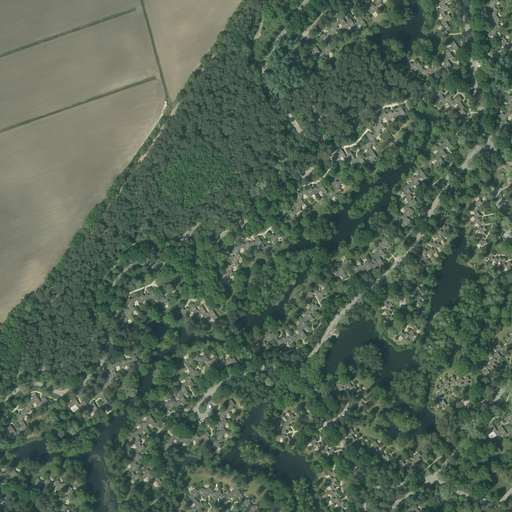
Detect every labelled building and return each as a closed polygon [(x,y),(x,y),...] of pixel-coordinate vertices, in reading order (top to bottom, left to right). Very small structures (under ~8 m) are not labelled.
[(493,11),(492,11),(494,14),(497,12),(493,6),(499,2),(496,0),(495,0),(492,2),(490,0),(487,3),(493,11)] [(438,12),(440,15),(443,12),(449,9),(447,6),(446,7),(445,7),(441,2),(438,4),(441,10),(438,12)] [(379,7),(378,5),(375,7),(373,5),(369,9),(368,7),(365,9),(368,14),(371,13),(372,14),(378,10),(377,9),(379,7)] [(492,17),(495,21),(498,19),(494,14),(492,11),(487,15),(490,19),(492,17)] [(442,24),(446,22),(451,19),(448,15),(446,16),(443,12),(440,15),(443,20),(440,21),(442,24)] [(338,21),(334,24),(336,27),(342,24),(343,26),(346,24),(345,24),(341,16),(337,19),(338,21)] [(358,22),(354,24),(356,28),(361,25),(363,28),(366,26),(360,17),(356,20),(358,22)] [(348,22),(345,24),(346,24),(343,26),(346,30),(351,27),(353,30),(356,28),(354,24),(350,19),(347,21),(348,22)] [(492,27),(493,27),(493,26),(497,32),(501,29),(497,24),(500,22),(498,19),(495,21),(490,25),(492,27)] [(446,22),(442,24),(444,27),(439,31),(441,34),(446,31),(447,33),(451,31),(446,22)] [(326,34),(327,36),(330,34),(331,36),(337,33),(336,31),(338,29),(336,27),(334,24),(332,25),(333,27),(328,30),(329,32),(326,34)] [(492,37),(494,40),(498,38),(494,33),(497,32),(493,26),(493,27),(494,29),(487,34),(490,38),(492,37)] [(326,46),(327,47),(330,45),(327,41),(332,37),(331,36),(330,34),(327,36),(325,37),(324,34),(320,37),(326,46)] [(507,43),(503,38),(502,39),(500,36),(498,38),(494,40),(496,43),(498,42),(501,46),(503,45),(504,47),(504,48),(504,49),(507,47),(505,45),(507,43)] [(452,46),(447,49),(450,53),(454,50),(455,52),(459,50),(453,41),(450,43),(452,46)] [(323,52),(320,54),(321,56),(324,54),(325,56),(331,52),(330,51),(332,49),(330,45),(327,47),(322,50),(323,52)] [(321,56),(320,54),(316,47),(312,50),(313,52),(309,54),(311,58),(316,55),(318,58),(321,56)] [(441,58),(444,62),(447,60),(447,61),(450,59),(451,60),(453,58),(450,53),(447,49),(444,51),(447,55),(441,58)] [(446,64),(441,67),(444,71),(447,68),(448,71),(452,68),(447,61),(447,60),(444,62),(446,64)] [(418,69),(420,72),(423,70),(418,63),(416,64),(415,63),(409,67),(410,69),(408,70),(409,72),(413,70),(414,72),(418,69)] [(436,65),(430,69),(432,71),(429,73),(430,75),(433,72),(435,74),(439,71),(440,73),(444,71),(441,67),(441,68),(439,65),(437,67),(436,65)] [(423,70),(420,72),(425,79),(429,76),(428,74),(429,73),(432,71),(430,69),(429,68),(424,72),(423,70)] [(437,97),(441,101),(444,99),(442,95),(444,94),(441,90),(432,96),(434,99),(437,97)] [(449,108),(453,105),(449,100),(450,99),(451,98),(449,96),(444,99),(441,101),(443,104),(446,102),(449,108)] [(456,103),(459,108),(462,106),(460,102),(462,100),(459,97),(452,101),(450,99),(449,100),(453,105),(456,103)] [(456,113),(460,119),(463,117),(464,120),(466,119),(464,115),(465,114),(462,109),(464,108),(462,106),(459,108),(456,110),(458,112),(456,113)] [(393,113),(395,117),(396,118),(401,115),(403,118),(406,116),(400,107),(397,110),(398,112),(396,113),(395,111),(393,113)] [(382,115),(385,119),(386,121),(389,119),(390,121),(395,117),(393,113),(392,114),(391,112),(386,115),(385,113),(382,115)] [(498,116),(502,121),(504,125),(507,123),(505,119),(510,116),(507,113),(504,115),(502,113),(498,116)] [(373,118),(378,125),(379,126),(381,124),(380,122),(385,119),(382,115),(379,118),(377,115),(373,118)] [(463,117),(460,119),(459,120),(463,125),(460,127),(462,130),(470,124),(468,120),(465,121),(464,120),(463,117)] [(504,125),(502,121),(493,127),(495,130),(498,129),(499,131),(503,129),(501,126),(504,125)] [(372,128),(376,133),(378,137),(382,134),(380,131),(384,128),(381,124),(379,126),(378,125),(376,127),(375,126),(372,128)] [(366,136),(370,142),(372,145),(375,143),(373,140),(378,137),(376,133),(372,136),(370,134),(366,136)] [(445,143),(440,147),(443,150),(447,147),(448,149),(452,147),(446,138),(443,140),(445,143)] [(369,154),(370,154),(372,152),(369,147),(372,145),(370,142),(362,148),(364,151),(367,150),(369,154)] [(434,155),(436,159),(442,155),(443,156),(443,157),(446,155),(443,150),(440,147),(437,149),(439,152),(434,155)] [(342,157),(343,160),(347,158),(346,157),(341,150),(337,152),(339,154),(334,157),(337,161),(342,157)] [(351,160),(353,163),(358,159),(358,158),(355,160),(350,152),(348,154),(348,155),(346,157),(347,158),(343,160),(346,163),(351,160)] [(368,160),(365,162),(366,164),(368,162),(369,164),(375,161),(374,159),(376,158),(372,152),(370,154),(371,155),(366,158),(368,160)] [(358,159),(353,163),(355,166),(359,164),(360,165),(362,164),(363,166),(366,164),(365,162),(360,155),(357,157),(358,158),(358,159)] [(442,155),(436,159),(438,162),(433,165),(436,168),(440,166),(441,168),(445,165),(440,158),(443,156),(442,155)] [(420,174),(415,178),(417,181),(421,179),(422,180),(426,178),(421,169),(418,171),(420,174)] [(420,185),(417,182),(417,181),(415,178),(414,177),(411,179),(413,182),(408,185),(410,188),(411,189),(415,186),(416,188),(420,185)] [(332,183),(336,190),(338,192),(340,190),(338,187),(344,184),(341,180),(337,183),(336,181),(332,183)] [(318,188),(317,189),(314,191),(316,194),(316,195),(322,191),(323,193),(326,191),(321,183),(317,186),(318,188)] [(410,195),(412,193),(409,189),(410,188),(408,185),(402,189),(404,191),(402,192),(406,198),(409,196),(410,199),(412,198),(410,195)] [(303,192),(305,195),(307,197),(309,195),(310,197),(316,194),(314,191),(317,189),(316,188),(313,190),(311,188),(307,191),(306,190),(303,192)] [(328,194),(326,191),(323,193),(324,194),(328,199),(330,198),(331,200),(337,196),(335,194),(338,192),(336,190),(333,193),(332,191),(328,194)] [(299,202),(296,203),(297,204),(302,201),(300,198),(305,195),(303,192),(299,194),(298,192),(294,194),(299,202)] [(409,204),(406,206),(410,211),(411,211),(409,208),(416,203),(414,199),(412,201),(410,199),(409,196),(406,198),(405,199),(409,204)] [(293,204),(296,210),(299,213),(301,211),(299,208),(304,205),(302,201),(297,204),(296,203),(296,202),(293,204)] [(406,214),(403,215),(407,221),(408,220),(406,217),(413,213),(412,210),(411,211),(410,211),(406,206),(402,208),(406,214)] [(299,213),(296,210),(292,212),(291,210),(287,213),(293,221),(295,219),(294,217),(299,213)] [(407,221),(403,215),(400,218),(403,223),(400,225),(402,228),(411,222),(409,219),(408,220),(407,221)] [(268,237),(273,244),(274,246),(277,244),(275,241),(280,237),(278,234),(274,237),(272,234),(268,237)] [(255,242),(253,243),(251,245),(253,247),(253,248),(258,245),(259,247),(262,245),(257,237),(254,240),(255,242)] [(384,243),(379,246),(381,250),(385,247),(387,249),(391,247),(385,238),(382,240),(384,243)] [(239,245),(242,249),(243,251),(246,249),(247,251),(253,247),(251,245),(253,243),(252,242),(249,244),(248,242),(243,245),(242,243),(239,245)] [(264,247),(262,245),(259,247),(264,253),(266,252),(267,253),(274,249),(272,247),(274,246),(273,244),(270,246),(269,244),(264,247)] [(235,256),(233,257),(233,258),(238,255),(237,252),(242,249),(239,245),(236,248),(234,246),(230,248),(235,256)] [(373,255),(375,258),(378,256),(379,258),(382,256),(382,257),(385,255),(381,250),(379,246),(376,248),(378,251),(373,255)] [(229,258),(233,263),(235,267),(238,265),(236,262),(241,258),(238,255),(233,258),(233,257),(232,256),(229,258)] [(377,261),(372,265),(375,268),(379,266),(380,267),(384,265),(379,258),(378,256),(375,258),(377,261)] [(343,266),(340,267),(341,269),(344,267),(345,269),(350,266),(353,264),(350,260),(348,262),(347,260),(341,264),(343,266)] [(367,262),(362,266),(364,268),(361,270),(362,272),(365,270),(366,271),(371,268),(372,270),(375,268),(372,265),(371,262),(369,264),(367,262)] [(224,267),(227,272),(229,275),(232,273),(230,270),(235,267),(233,263),(229,266),(227,264),(224,267)] [(356,269),(353,264),(350,266),(357,276),(361,273),(359,271),(361,270),(364,268),(362,266),(361,265),(356,269)] [(341,269),(340,267),(337,269),(339,272),(334,276),(336,279),(340,277),(342,279),(346,276),(341,269)] [(229,275),(227,272),(219,278),(222,282),(224,280),(226,284),(230,282),(226,277),(229,275)] [(149,295),(148,296),(145,298),(147,300),(148,301),(152,298),(154,301),(155,301),(158,299),(152,290),(148,293),(149,295)] [(317,290),(314,292),(315,294),(320,301),(324,298),(323,296),(326,294),(324,290),(319,293),(317,290)] [(303,299),(307,304),(310,302),(309,301),(314,298),(312,296),(315,294),(314,292),(312,294),(311,291),(305,295),(306,297),(303,299)] [(137,296),(134,298),(136,301),(138,304),(140,302),(141,304),(147,300),(145,298),(148,296),(147,294),(144,296),(142,295),(138,298),(137,296)] [(159,300),(158,299),(155,301),(159,306),(161,305),(162,306),(168,302),(166,300),(169,298),(168,297),(164,299),(163,297),(159,300)] [(125,301),(130,308),(131,310),(134,308),(131,305),(136,301),(134,298),(130,300),(129,298),(125,301)] [(311,309),(308,311),(310,314),(318,309),(316,304),(314,306),(311,302),(310,302),(307,304),(311,309)] [(194,312),(195,314),(200,310),(199,309),(197,311),(192,304),(188,306),(190,308),(188,309),(185,311),(187,314),(188,315),(193,312),(193,313),(194,312)] [(202,314),(204,316),(209,313),(209,312),(206,314),(202,306),(199,308),(199,309),(200,310),(195,314),(197,318),(202,314)] [(124,311),(127,316),(130,319),(132,318),(130,315),(136,311),(134,308),(131,310),(130,308),(127,310),(127,309),(124,311)] [(181,318),(187,314),(185,311),(188,309),(187,308),(184,310),(182,308),(178,311),(177,310),(174,312),(178,318),(180,316),(181,318)] [(209,313),(204,316),(207,321),(212,317),(214,320),(217,318),(211,309),(208,311),(209,312),(209,313)] [(307,316),(302,319),(304,323),(308,320),(310,322),(314,320),(310,314),(308,311),(305,313),(307,316)] [(130,319),(127,316),(123,319),(122,317),(118,319),(122,325),(130,319)] [(296,328),(298,331),(304,328),(304,329),(305,330),(308,328),(304,323),(302,319),(299,321),(301,324),(296,328)] [(300,334),(295,338),(297,341),(301,338),(303,340),(307,338),(302,331),(304,329),(304,328),(298,331),(300,334)] [(265,339),(263,340),(264,342),(267,340),(268,342),(273,338),(274,340),(277,338),(273,333),(271,334),(269,333),(264,337),(265,339)] [(290,335),(285,339),(286,341),(284,343),(285,345),(288,342),(289,344),(294,341),(295,343),(297,341),(295,338),(294,335),(291,337),(290,335)] [(279,342),(277,338),(274,340),(279,349),(283,346),(282,344),(284,343),(286,341),(285,339),(284,338),(279,342)] [(269,349),(264,342),(263,340),(260,342),(262,345),(257,349),(259,352),(263,349),(265,351),(269,349)] [(494,359),(494,358),(496,357),(497,359),(500,357),(497,352),(499,351),(501,353),(504,351),(502,348),(502,349),(500,346),(495,349),(497,352),(494,354),(492,356),(494,359)] [(131,360),(130,361),(127,363),(129,365),(129,366),(134,363),(136,366),(140,364),(134,355),(130,358),(131,360)] [(197,356),(194,358),(195,359),(200,366),(203,364),(202,363),(202,362),(207,359),(205,355),(199,359),(197,356)] [(183,364),(187,370),(190,368),(189,366),(193,363),(192,361),(195,359),(194,358),(192,359),(191,357),(185,361),(186,362),(183,364)] [(209,362),(207,359),(202,362),(202,363),(205,362),(209,369),(212,367),(212,366),(211,365),(216,362),(214,358),(209,362)] [(230,358),(224,362),(226,364),(223,366),(224,367),(227,365),(229,367),(233,364),(234,366),(237,364),(233,358),(231,360),(230,358)] [(118,361),(115,363),(118,367),(120,369),(122,367),(123,369),(129,365),(127,363),(130,361),(129,359),(125,362),(124,360),(119,363),(118,361)] [(218,364),(216,362),(211,365),(212,366),(214,364),(219,372),(223,369),(221,367),(223,366),(226,364),(224,362),(223,361),(218,364)] [(111,373),(109,375),(110,376),(115,373),(113,370),(118,367),(115,363),(112,366),(110,363),(106,366),(111,373)] [(191,375),(188,377),(190,380),(198,374),(196,370),(194,371),(191,367),(190,368),(187,370),(191,375)] [(109,381),(108,382),(111,385),(114,383),(112,380),(117,376),(115,373),(110,376),(109,375),(108,374),(105,376),(109,381)] [(187,381),(182,385),(184,388),(188,386),(190,388),(193,385),(190,380),(188,377),(185,378),(187,381)] [(103,390),(105,393),(108,391),(106,388),(111,385),(108,382),(105,384),(104,382),(100,384),(103,390)] [(343,390),(342,388),(343,387),(344,387),(345,390),(346,389),(344,385),(342,383),(336,386),(338,389),(340,392),(343,390)] [(176,393),(178,397),(184,393),(184,395),(185,395),(188,394),(184,388),(182,385),(179,387),(181,390),(176,393)] [(103,402),(105,400),(102,395),(105,393),(103,390),(95,395),(97,399),(100,398),(103,402)] [(180,400),(175,403),(177,406),(181,404),(183,406),(187,403),(182,396),(184,395),(184,393),(178,397),(180,400)] [(33,399),(28,402),(31,406),(36,403),(38,405),(43,401),(42,400),(40,402),(35,395),(31,397),(33,399)] [(42,399),(42,400),(43,401),(38,405),(40,409),(45,405),(47,408),(50,406),(45,397),(42,399)] [(75,405),(77,408),(82,404),(81,403),(79,405),(74,398),(70,400),(72,402),(68,405),(70,409),(75,405)] [(84,408),(86,411),(92,407),(91,406),(89,408),(84,400),(81,402),(81,403),(82,404),(77,408),(79,412),(84,408)] [(101,408),(98,410),(99,412),(103,410),(104,412),(110,407),(105,400),(103,402),(104,403),(100,406),(101,408)] [(222,411),(223,412),(226,410),(228,413),(233,409),(232,407),(234,406),(231,400),(228,402),(229,403),(224,407),(226,408),(222,411)] [(177,406),(175,403),(174,401),(171,402),(170,401),(164,405),(166,407),(163,408),(165,410),(168,408),(169,410),(174,407),(175,408),(177,406)] [(21,413),(22,414),(24,413),(26,415),(31,411),(30,410),(32,408),(31,406),(28,402),(26,404),(27,406),(23,409),(24,410),(21,413)] [(92,407),(86,411),(89,414),(94,411),(96,414),(99,412),(98,410),(93,403),(90,405),(91,406),(92,407)] [(221,421),(219,423),(220,424),(225,420),(223,417),(228,414),(228,413),(226,410),(223,412),(222,413),(221,411),(216,414),(221,421)] [(15,416),(21,425),(23,423),(21,420),(26,416),(26,415),(24,413),(22,414),(20,415),(19,413),(15,416)] [(148,420),(143,424),(146,427),(150,424),(151,426),(155,424),(149,415),(146,417),(148,420)] [(221,431),(218,432),(219,433),(224,430),(222,427),(227,424),(225,420),(220,424),(219,423),(218,422),(216,423),(221,431)] [(15,433),(16,434),(18,437),(26,431),(25,430),(27,428),(23,423),(21,425),(21,426),(17,429),(18,431),(15,433)] [(142,428),(137,431),(139,434),(143,432),(144,434),(148,431),(146,427),(143,424),(143,423),(140,424),(142,428)] [(493,432),(495,435),(498,433),(497,432),(492,424),(488,427),(490,429),(486,432),(488,435),(493,432)] [(16,434),(15,433),(11,426),(7,429),(8,431),(4,433),(6,437),(11,434),(14,436),(16,434)] [(498,433),(495,435),(497,438),(503,435),(505,438),(508,436),(507,434),(502,427),(499,429),(500,430),(497,432),(498,433)] [(215,433),(219,440),(220,442),(223,440),(221,437),(226,433),(224,430),(219,433),(218,432),(218,431),(215,433)] [(131,438),(135,444),(137,442),(139,445),(140,444),(138,441),(140,439),(137,435),(139,434),(137,431),(131,435),(133,437),(131,438)] [(173,437),(169,439),(171,443),(176,439),(178,442),(183,439),(182,438),(180,439),(175,432),(171,435),(173,437)] [(192,437),(188,440),(191,443),(195,440),(197,443),(200,441),(198,438),(195,432),(191,435),(191,436),(192,437)] [(207,432),(198,438),(200,441),(203,439),(207,444),(209,442),(207,438),(209,436),(207,432)] [(182,436),(182,438),(183,439),(178,442),(180,446),(185,442),(187,445),(191,443),(188,440),(185,434),(182,436)] [(283,442),(286,440),(289,438),(287,436),(285,437),(284,435),(283,434),(280,436),(283,442)] [(171,443),(169,439),(166,441),(167,443),(163,446),(164,448),(161,450),(162,452),(164,450),(166,452),(172,448),(171,447),(173,445),(171,443)] [(210,443),(209,442),(207,444),(210,450),(213,448),(214,450),(220,446),(218,443),(220,442),(219,440),(216,442),(215,440),(210,443)] [(137,450),(135,452),(138,457),(139,456),(138,454),(145,449),(142,445),(140,446),(139,445),(137,442),(135,444),(134,445),(137,450)] [(135,459),(132,461),(136,466),(137,466),(135,463),(142,458),(140,456),(139,456),(138,457),(135,452),(131,454),(135,459)] [(129,471),(131,474),(133,472),(140,468),(138,465),(137,466),(136,466),(132,461),(128,463),(132,469),(129,471)] [(10,469),(3,474),(5,477),(8,475),(11,479),(13,478),(15,481),(17,480),(16,478),(18,476),(14,470),(12,472),(10,469)] [(148,477),(150,480),(153,478),(147,469),(143,472),(144,474),(141,477),(143,480),(148,477)] [(137,484),(143,480),(141,477),(140,477),(141,478),(139,479),(136,474),(135,476),(133,472),(131,474),(132,476),(130,477),(134,483),(136,482),(137,484)] [(153,478),(150,480),(151,483),(155,481),(158,486),(161,484),(159,480),(161,478),(159,474),(153,478)] [(38,490),(45,485),(43,482),(41,483),(38,478),(34,480),(37,484),(35,486),(38,490)] [(47,491),(55,486),(53,483),(51,484),(47,479),(43,482),(45,485),(47,487),(46,488),(47,491)] [(57,492),(64,487),(66,486),(64,483),(61,485),(57,480),(53,483),(55,486),(56,488),(55,489),(57,492)] [(66,496),(65,497),(67,500),(73,496),(72,494),(74,493),(70,487),(67,488),(66,486),(64,487),(66,490),(64,491),(68,496),(66,497),(66,496)] [(202,488),(199,490),(200,492),(205,499),(208,497),(207,496),(206,495),(212,491),(209,487),(204,491),(202,488)] [(188,496),(193,503),(196,500),(195,499),(194,500),(194,499),(198,496),(197,494),(200,492),(199,490),(197,491),(195,489),(189,493),(191,495),(188,496)] [(234,490),(228,494),(230,497),(228,498),(229,500),(232,498),(233,500),(238,496),(239,498),(241,496),(238,490),(235,492),(234,490)] [(213,494),(212,491),(206,495),(207,496),(209,494),(214,501),(217,499),(216,497),(220,494),(218,491),(213,494)] [(221,494),(220,494),(216,497),(217,499),(219,497),(224,504),(228,501),(226,499),(228,498),(230,497),(228,494),(228,493),(223,497),(221,494)] [(245,501),(241,496),(239,498),(238,498),(241,503),(239,504),(241,508),(246,505),(249,503),(247,500),(245,501)] [(56,500),(62,508),(65,506),(63,503),(67,500),(65,497),(61,499),(60,497),(56,500)] [(196,507),(193,509),(195,511),(203,506),(200,502),(198,503),(196,500),(193,503),(196,507)] [(252,508),(249,503),(246,505),(248,509),(246,510),(247,511),(251,511),(257,508),(255,506),(252,508)]
